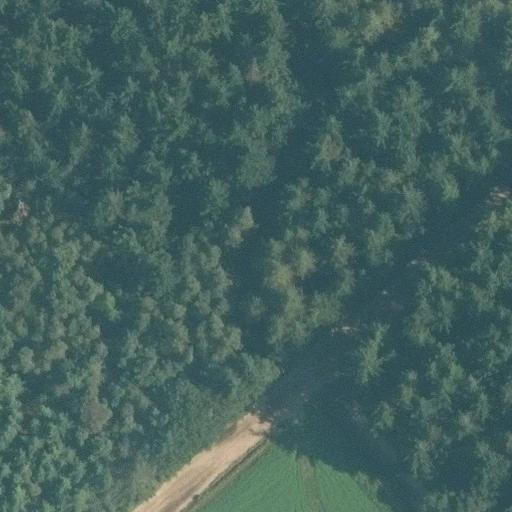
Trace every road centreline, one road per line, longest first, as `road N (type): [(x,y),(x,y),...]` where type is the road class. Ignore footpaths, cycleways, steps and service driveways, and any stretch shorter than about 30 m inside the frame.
road 1 (track): [(153,511),(511,197)]
road 2 (track): [(309,375),(423,511)]
